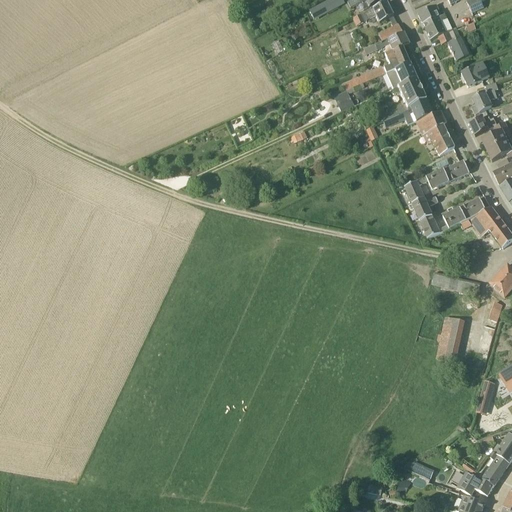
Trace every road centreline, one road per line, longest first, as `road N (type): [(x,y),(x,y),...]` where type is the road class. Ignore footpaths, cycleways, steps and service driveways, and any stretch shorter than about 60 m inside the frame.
road 1 (track): [(0,105),(58,145),(218,209),(484,257)]
road 2 (residential): [(511,221),(397,0)]
